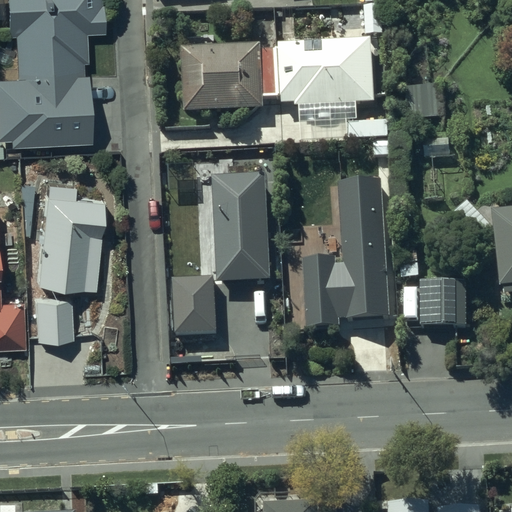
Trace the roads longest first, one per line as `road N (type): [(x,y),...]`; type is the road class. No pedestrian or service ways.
road 1 (residential): [(154,429),(132,0)]
road 2 (tertiary): [(344,418),(154,429)]
road 3 (tertiary): [(511,410),(344,418)]
road 4 (tertiary): [(154,429),(0,436)]
